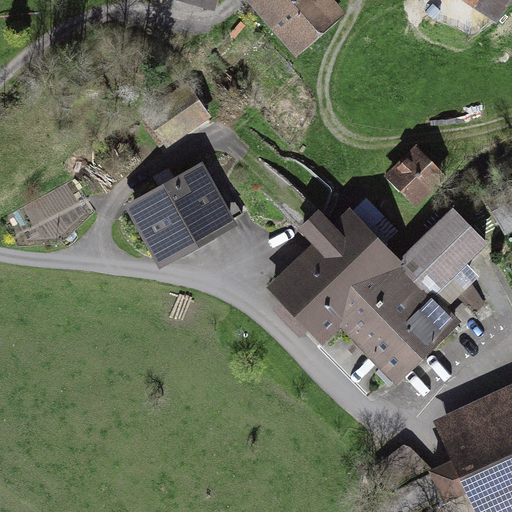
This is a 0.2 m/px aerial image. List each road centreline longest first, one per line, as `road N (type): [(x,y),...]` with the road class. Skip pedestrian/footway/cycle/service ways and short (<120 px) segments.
road 1 (track): [(0,256),(120,263),(228,285),(461,511)]
road 2 (track): [(355,0),(326,54),(322,97),(352,139),(440,136),(511,121)]
road 3 (track): [(0,87),(44,42),(112,10),(197,19),(235,0)]
